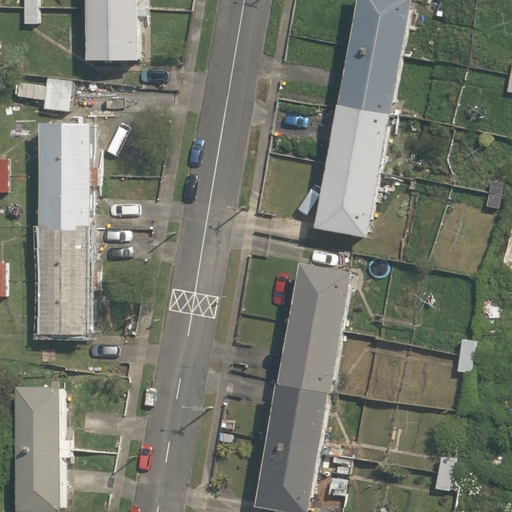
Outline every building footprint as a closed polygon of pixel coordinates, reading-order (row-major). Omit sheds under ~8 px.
[(40,24),(39,0),(27,0),(27,24),(40,24)] [(147,59),(146,0),(93,0),(95,60),(147,59)] [(375,239),(417,0),(363,0),(323,229),(375,239)] [(511,92),(511,75),(497,72),(494,89),(511,92)] [(48,101),(47,109),(73,113),(77,82),(51,79),(50,88),(22,84),(20,97),(48,101)] [(97,334),(99,126),(47,126),(46,333),(97,334)] [(0,193),(11,193),(11,160),(0,159),(0,193)] [(502,213),(509,181),(493,178),(487,209),(502,213)] [(0,298),(9,298),(9,263),(0,262),(0,298)] [(294,511),(315,511),(359,273),(307,263),(263,506),(294,511)] [(473,374),(478,343),(465,341),(460,372),(473,374)] [(34,511),(70,511),(69,387),(23,387),(24,511),(34,511)] [(452,491),(458,460),(442,457),(436,488),(452,491)]
